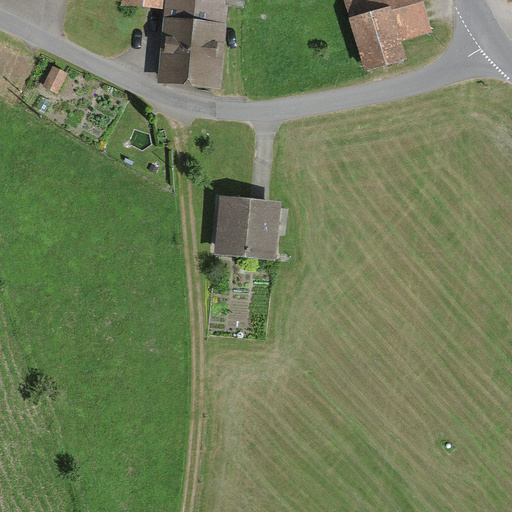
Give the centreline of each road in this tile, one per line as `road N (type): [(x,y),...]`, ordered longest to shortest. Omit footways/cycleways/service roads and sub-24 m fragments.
road 1 (residential): [(494,44),(361,96),(239,111),(158,97),(0,21)]
road 2 (track): [(188,511),(199,320),(181,105)]
